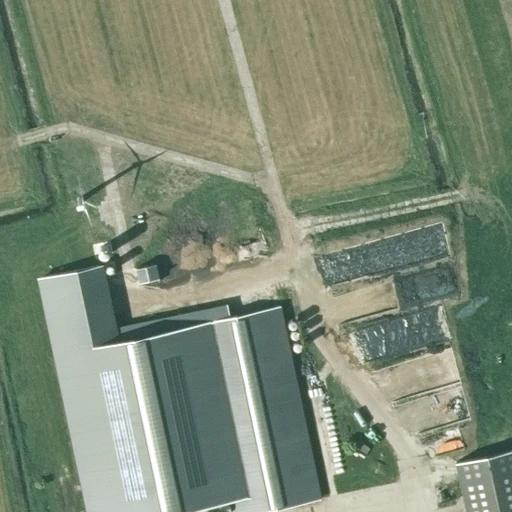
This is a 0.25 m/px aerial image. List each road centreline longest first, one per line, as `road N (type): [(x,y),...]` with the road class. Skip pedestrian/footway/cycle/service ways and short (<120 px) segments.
road 1 (track): [(222,0),(295,267)]
road 2 (track): [(24,137),(61,129),(250,180),(271,178)]
